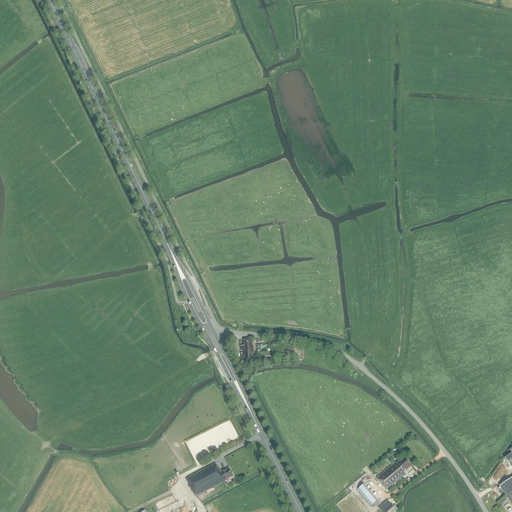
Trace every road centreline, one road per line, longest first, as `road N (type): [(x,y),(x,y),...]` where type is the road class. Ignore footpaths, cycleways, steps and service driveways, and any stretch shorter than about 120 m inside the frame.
road 1 (unclassified): [(485,511),(414,415),(340,352),(282,335),(213,332)]
road 2 (primary): [(170,250),(49,0)]
